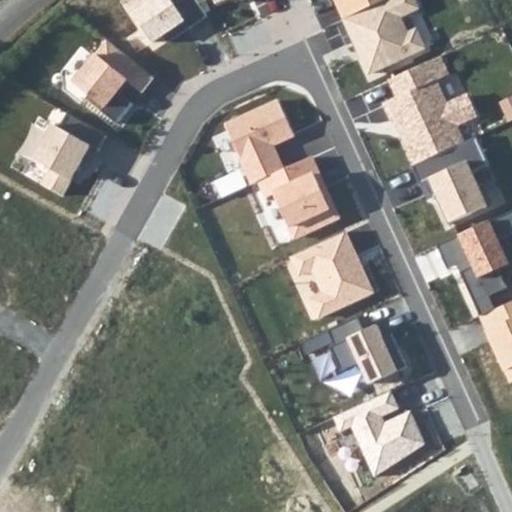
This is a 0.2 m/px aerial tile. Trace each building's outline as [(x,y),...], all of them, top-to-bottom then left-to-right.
[(197,0),(153,0),(136,12),(156,40),(164,35),(169,41),(208,15),(197,0)] [(336,0),(345,18),(384,0),(336,0)] [(384,0),(345,18),(369,73),(425,48),(417,30),(408,33),(401,17),(419,9),(415,0),(384,0)] [(109,36),(73,81),(109,109),(121,93),(129,83),(145,96),(160,76),(109,36)] [(444,52),(387,80),(394,94),(380,101),(410,164),(413,162),(463,138),(457,126),(476,116),(466,95),(447,104),(435,81),(453,72),(444,52)] [(295,135),(280,101),(228,125),(253,182),(259,179),(284,167),(274,145),(295,135)] [(34,123),(19,152),(50,169),(42,185),(65,198),(94,145),(50,121),(45,130),(34,123)] [(463,138),(413,162),(422,180),(427,178),(450,228),(493,208),(478,174),(494,167),(479,133),(463,138)] [(311,155),(284,167),(259,179),(268,199),(278,194),(297,235),(333,218),(314,176),(320,173),(311,155)] [(511,206),(458,233),(489,296),(511,284),(511,264),(503,246),(511,242),(511,206)] [(346,233),(294,257),(302,274),(313,269),(325,294),(313,299),(321,316),(374,292),(346,233)] [(511,300),(480,316),(511,385),(511,384),(511,300)] [(359,316),(328,330),(335,344),(331,346),(341,370),(361,361),(371,383),(407,367),(392,335),(383,339),(377,324),(366,330),(359,316)] [(393,390),(333,416),(341,433),(352,429),(374,477),(426,443),(409,405),(402,410),(393,390)]
